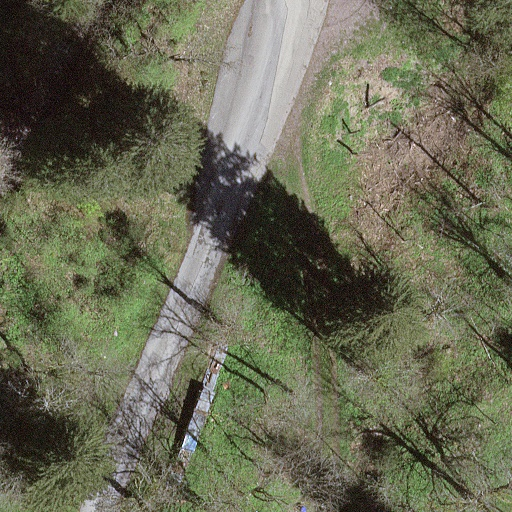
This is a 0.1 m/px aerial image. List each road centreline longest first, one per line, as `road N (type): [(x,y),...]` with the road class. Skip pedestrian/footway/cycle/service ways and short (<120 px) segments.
road 1 (tertiary): [(284,0),(98,511)]
road 2 (track): [(326,511),(326,307),(286,149),(253,93)]
